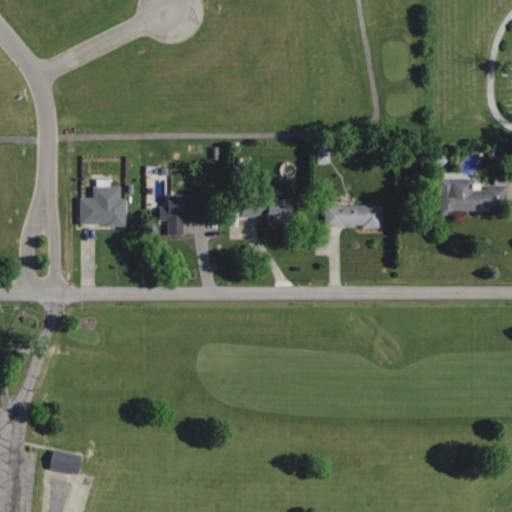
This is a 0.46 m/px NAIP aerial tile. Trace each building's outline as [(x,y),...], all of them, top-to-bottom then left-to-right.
[(474,179),(441,179),(441,212),(507,212),(507,187),(474,187),(474,179)] [(127,199),(122,199),(122,187),(82,187),(82,225),(127,225),(127,199)] [(207,196),(169,196),(169,207),(161,207),(160,220),(169,220),(169,235),(184,235),(185,221),(207,221),(207,196)] [(268,223),(292,224),(292,200),(268,200),(268,201),(243,200),(243,217),(268,218),(268,223)] [(383,204),(325,204),(325,228),(383,228),(383,204)] [(56,440),(53,451),(50,466),(72,471),(78,473),(84,446),(56,440)]
